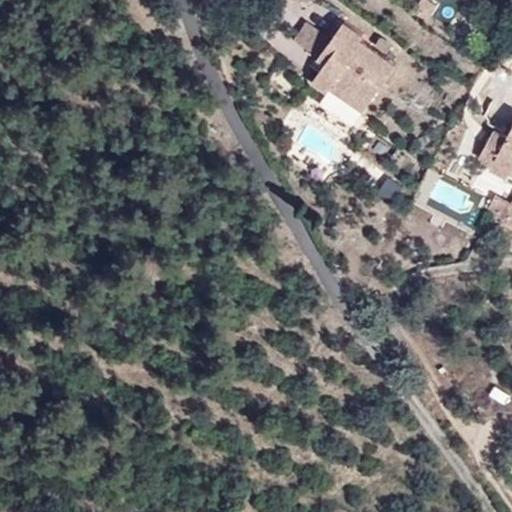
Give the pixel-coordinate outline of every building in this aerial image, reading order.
[(418,0),(414,12),(451,27),(461,0),(418,0)] [(345,8),(316,52),(324,57),(305,84),(356,118),(404,48),(345,8)] [(316,48),(324,23),(302,16),(294,42),(316,48)] [(511,120),(509,127),(495,121),(479,155),(511,170),(511,120)] [(511,201),(498,195),(489,213),(511,223),(511,201)]
